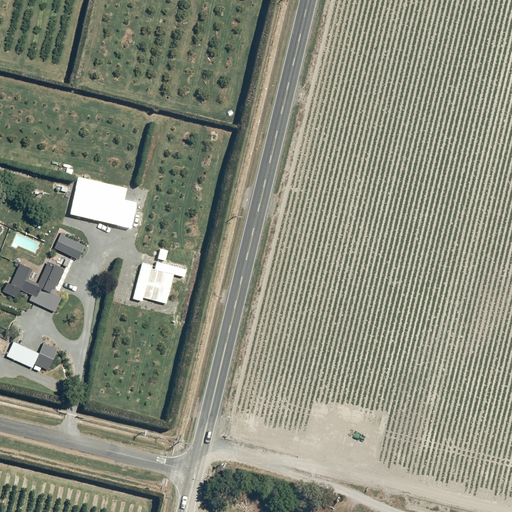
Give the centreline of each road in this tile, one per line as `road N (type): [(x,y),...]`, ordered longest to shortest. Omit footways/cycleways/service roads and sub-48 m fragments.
road 1 (tertiary): [(305,0),(195,472)]
road 2 (unknown): [(204,434),(473,511)]
road 3 (residential): [(195,472),(0,424)]
